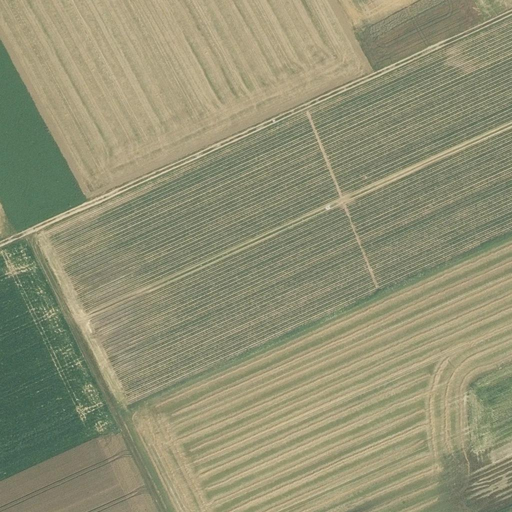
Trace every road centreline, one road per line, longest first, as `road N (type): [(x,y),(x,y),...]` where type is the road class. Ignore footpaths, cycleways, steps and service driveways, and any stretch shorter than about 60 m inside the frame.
road 1 (track): [(0,249),(511,20)]
road 2 (track): [(31,235),(167,511)]
